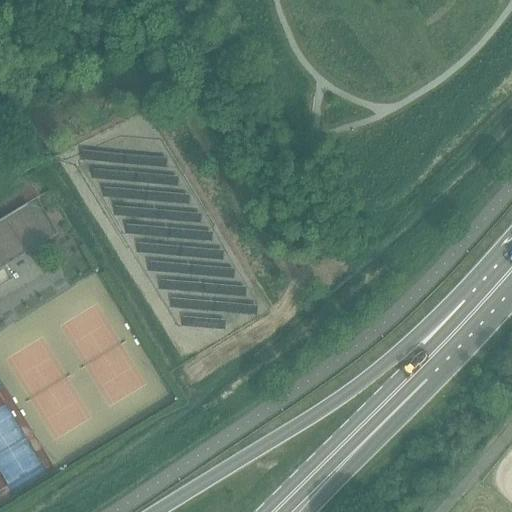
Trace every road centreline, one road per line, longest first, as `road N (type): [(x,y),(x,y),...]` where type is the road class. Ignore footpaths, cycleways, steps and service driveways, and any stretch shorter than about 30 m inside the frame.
road 1 (secondary): [(511,244),(375,372),(156,511)]
road 2 (secondary): [(380,423),(511,288)]
road 3 (secondary): [(283,511),(380,423)]
